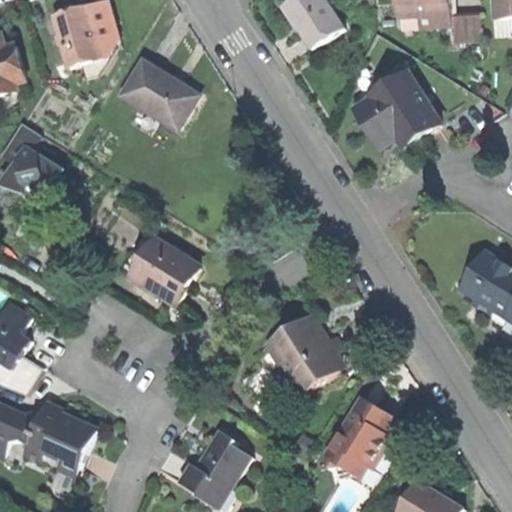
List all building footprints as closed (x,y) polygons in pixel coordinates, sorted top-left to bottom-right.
[(296,29),(311,52),(343,32),(322,0),(292,0),(282,7),(296,29)] [(395,0),(396,17),(419,17),(449,16),(448,0),(395,0)] [(511,0),(492,0),(494,21),(509,21),(511,20),(511,0)] [(109,7),(89,13),(104,61),(83,67),(87,81),(98,78),(116,49),(114,44),(120,42),(109,7)] [(71,15),(55,20),(70,71),(83,67),(104,61),(89,13),(89,10),(71,15)] [(449,25),(449,16),(419,17),(420,26),(449,25)] [(494,29),(510,28),(509,21),(494,21),(494,29)] [(13,35),(2,38),(6,52),(17,49),(13,35)] [(0,38),(0,99),(20,94),(18,87),(27,84),(17,49),(6,52),(2,38),(0,38)] [(147,65),(126,103),(181,134),(202,97),(172,80),(147,65)] [(371,129),(383,148),(400,137),(414,128),(420,138),(443,124),(411,75),(372,101),(373,104),(360,112),(371,129)] [(3,158),(16,165),(27,146),(35,151),(43,137),(22,125),(3,158)] [(407,147),(420,138),(414,128),(400,137),(407,147)] [(69,172),(35,151),(27,146),(16,165),(1,188),(25,197),(41,203),(53,189),(69,172)] [(0,205),(22,214),(25,197),(1,188),(0,189),(0,205)] [(124,272),(138,281),(160,243),(147,234),(124,272)] [(138,281),(181,306),(192,287),(184,282),(195,263),(160,243),(138,281)] [(485,252),(463,290),(478,298),(474,304),(494,315),(499,306),(511,313),(511,267),(508,265),(485,252)] [(203,268),(195,263),(184,282),(192,287),(198,278),(203,268)] [(0,384),(28,401),(44,372),(22,360),(17,368),(7,363),(22,338),(32,319),(10,307),(0,324),(0,384)] [(302,326),(285,337),(289,343),(296,354),(287,360),(298,380),(305,376),(313,390),(343,372),(333,355),(341,351),(334,339),(325,344),(314,326),(305,331),(302,326)] [(283,353),(287,360),(296,354),(289,343),(280,348),(283,353)] [(364,401),(355,417),(368,415),(373,406),(364,401)] [(12,439),(31,448),(43,421),(38,418),(35,411),(25,413),(0,402),(0,456),(4,458),(12,439)] [(31,448),(27,457),(44,465),(48,456),(84,471),(91,455),(100,435),(65,419),(68,414),(49,406),(43,421),(31,448)] [(383,412),(373,406),(368,415),(355,417),(331,459),(333,471),(345,467),(363,477),(370,465),(368,464),(373,455),(382,460),(390,445),(389,437),(398,420),(383,412)] [(181,487),(220,511),(254,460),(236,449),(239,445),(225,435),(212,454),(209,452),(204,460),(209,464),(206,469),(203,474),(193,468),(181,487)] [(376,469),(382,460),(373,455),(368,464),(370,465),(376,469)] [(401,511),(466,511),(468,510),(442,494),(420,481),(401,511)]
